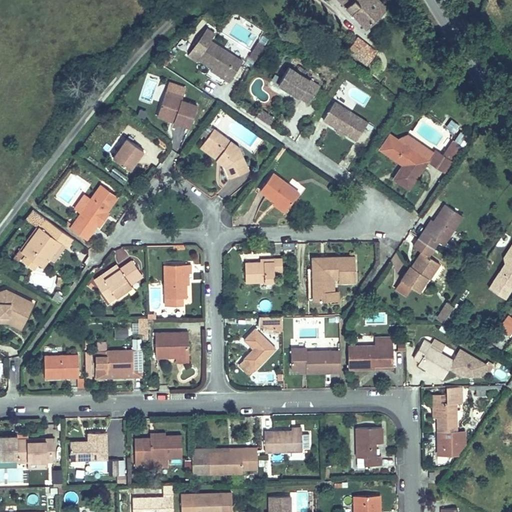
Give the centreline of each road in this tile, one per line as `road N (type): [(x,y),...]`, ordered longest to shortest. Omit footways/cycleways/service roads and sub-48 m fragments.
road 1 (unclassified): [(0,231),(95,104),(198,0)]
road 2 (residential): [(411,511),(409,420),(391,401),(217,402)]
road 3 (residential): [(297,146),(371,196),(374,215),(341,232),(231,234),(218,241)]
road 4 (residential): [(217,402),(0,407)]
road 5 (residential): [(218,241),(152,237),(131,224),(148,188),(160,181),(197,196),(211,216)]
road 6 (residential): [(218,241),(217,402)]
road 7 (primary): [(434,0),(511,126)]
